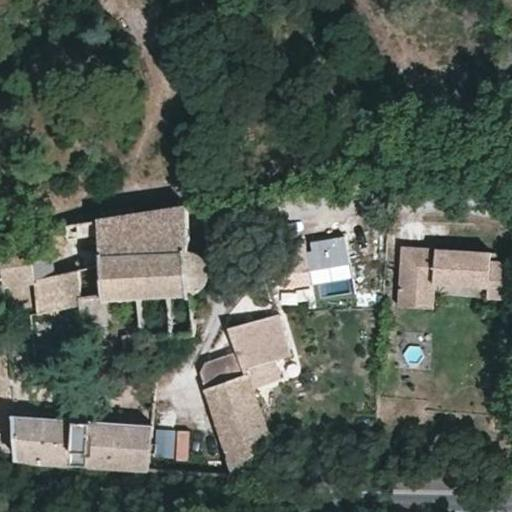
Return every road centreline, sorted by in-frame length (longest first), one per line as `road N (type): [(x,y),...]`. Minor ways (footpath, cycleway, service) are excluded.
road 1 (secondary): [(0,501),(288,499)]
road 2 (secondary): [(288,499),(511,501)]
